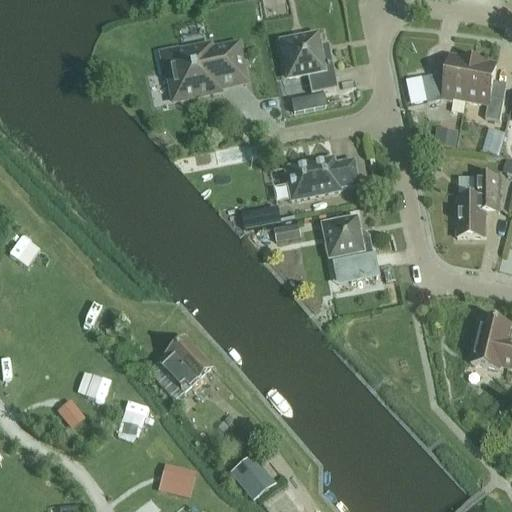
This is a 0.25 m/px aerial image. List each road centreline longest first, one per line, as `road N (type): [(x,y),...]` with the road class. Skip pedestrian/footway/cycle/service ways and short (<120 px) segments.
road 1 (residential): [(511,297),(425,273),(390,118)]
road 2 (track): [(314,511),(218,389)]
road 3 (track): [(105,511),(87,480),(23,442),(0,416)]
road 4 (residential): [(511,24),(418,6),(383,23)]
road 5 (residential): [(262,144),(390,118)]
